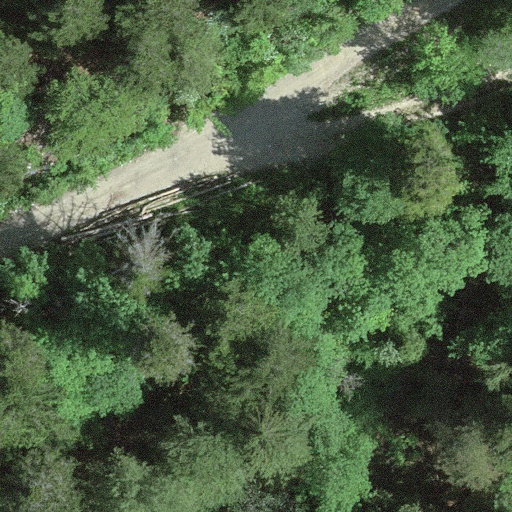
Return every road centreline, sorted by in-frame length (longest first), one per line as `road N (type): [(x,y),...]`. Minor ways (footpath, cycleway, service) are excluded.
road 1 (track): [(438,0),(200,153),(0,246)]
road 2 (track): [(200,153),(357,132),(511,81)]
